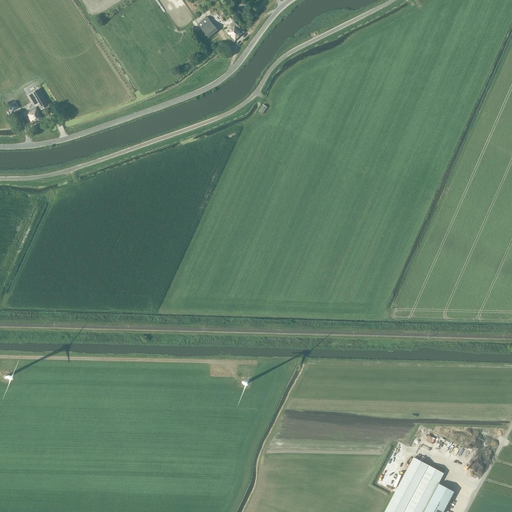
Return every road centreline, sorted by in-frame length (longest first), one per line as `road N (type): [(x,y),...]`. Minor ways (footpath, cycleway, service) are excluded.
road 1 (unclassified): [(0,178),(50,175),(218,118),(258,91),(289,52),(391,0)]
road 2 (unclassified): [(0,147),(64,139),(212,85),(290,0)]
road 3 (track): [(254,362),(0,356)]
